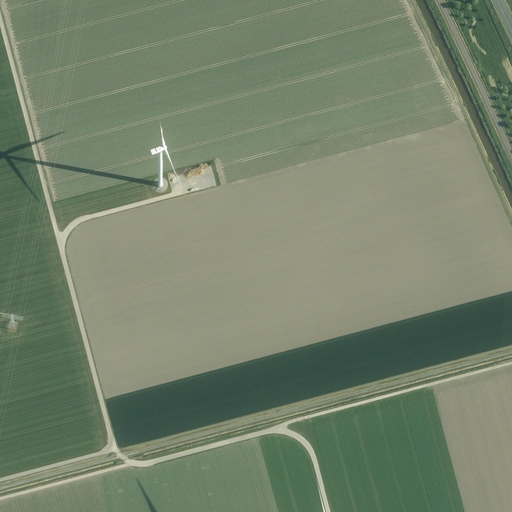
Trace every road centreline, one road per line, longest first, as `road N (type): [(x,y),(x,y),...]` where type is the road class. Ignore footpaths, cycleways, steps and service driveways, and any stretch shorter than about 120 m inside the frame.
road 1 (track): [(0,18),(117,454),(144,464),(511,362)]
road 2 (unclassified): [(511,160),(440,0)]
